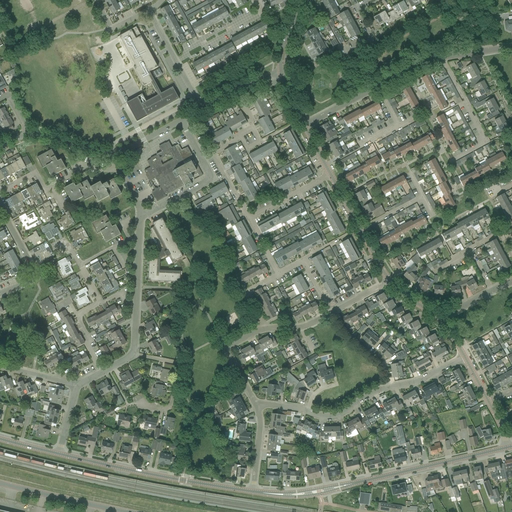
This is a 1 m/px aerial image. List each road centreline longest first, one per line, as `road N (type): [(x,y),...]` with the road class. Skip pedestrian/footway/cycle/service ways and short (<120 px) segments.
road 1 (residential): [(303,125),(419,64),(511,47)]
road 2 (tertiary): [(58,453),(253,490)]
road 3 (tertiary): [(344,485),(506,447)]
road 4 (residential): [(256,405),(227,347),(258,330),(300,327)]
road 5 (tertiary): [(125,511),(0,483)]
road 6 (residential): [(141,409),(166,413),(177,370),(132,353)]
road 7 (residential): [(177,62),(185,49),(263,14),(255,0)]
